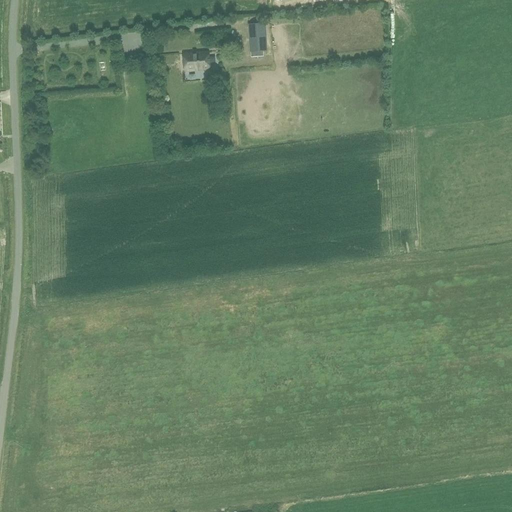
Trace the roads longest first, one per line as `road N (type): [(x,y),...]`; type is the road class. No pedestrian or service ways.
road 1 (unclassified): [(0,413),(17,268),(12,0)]
road 2 (unknown): [(11,50),(230,22)]
